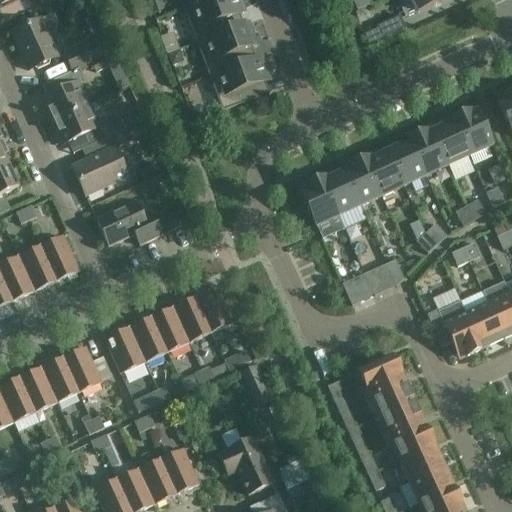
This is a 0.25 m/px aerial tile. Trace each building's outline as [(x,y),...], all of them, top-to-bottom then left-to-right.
[(163,11),(158,0),(146,0),(152,15),(163,11)] [(243,27),(235,6),(239,4),(237,0),(211,0),(191,8),(183,10),(196,44),(243,27)] [(409,0),(416,14),(447,0),(409,0)] [(169,24),(183,18),(178,5),(164,11),(169,24)] [(37,71),(48,66),(48,62),(56,58),(47,37),(54,33),(57,25),(53,15),(13,34),(20,50),(18,51),(28,71),(34,69),(37,71)] [(399,17),(362,34),(368,48),(406,31),(399,17)] [(243,27),(196,44),(208,78),(255,60),(248,40),(252,38),(247,25),(243,27)] [(191,32),(175,38),(185,64),(200,59),(191,32)] [(78,71),(92,65),(91,64),(115,53),(108,39),(64,58),(71,74),(78,70),(78,71)] [(91,64),(92,65),(96,75),(120,64),(115,53),(91,64)] [(208,78),(222,113),(269,96),(260,74),(265,72),(260,59),(255,60),(208,78)] [(41,101),(51,124),(88,107),(78,86),(84,83),(78,71),(78,70),(71,74),(71,75),(42,88),(47,99),(41,101)] [(511,136),(511,93),(502,98),(503,101),(497,103),(511,136)] [(82,152),(110,139),(105,126),(98,129),(88,107),(51,124),(62,146),(68,143),(73,155),(82,152)] [(452,121),(469,159),(491,149),(475,113),(469,116),(468,114),(452,121)] [(126,120),(130,129),(145,123),(140,114),(126,120)] [(451,124),(431,133),(447,169),(469,159),(452,121),(450,122),(451,124)] [(111,139),(110,139),(82,152),(86,162),(72,169),(85,198),(127,179),(114,150),(148,135),(143,125),(111,139)] [(424,134),(408,141),(425,179),(447,169),(431,133),(425,136),(424,134)] [(403,189),(425,179),(408,141),(406,142),(407,144),(387,153),(403,189)] [(8,153),(5,147),(0,148),(0,172),(9,169),(3,155),(8,153)] [(382,199),(403,189),(387,153),(367,163),(366,160),(365,161),(382,199)] [(344,173),(360,209),(382,199),(365,161),(348,168),(349,171),(344,173)] [(0,172),(0,197),(18,189),(9,169),(0,172)] [(323,180),(321,181),(338,218),(360,209),(344,173),(324,182),(323,180)] [(315,229),(338,218),(321,181),(304,188),(305,191),(299,193),(315,229)] [(504,205),(497,190),(485,195),(492,210),(504,205)] [(466,208),(474,223),(485,216),(477,202),(466,208)] [(151,216),(142,220),(135,205),(96,222),(108,247),(134,236),(139,247),(160,237),(151,216)] [(23,212),(28,223),(36,219),(31,208),(23,212)] [(474,223),(466,208),(455,214),(463,229),(474,223)] [(28,223),(23,212),(16,215),(21,226),(28,223)] [(425,235),(437,247),(446,238),(435,226),(425,235)] [(511,247),(511,244),(507,234),(496,239),(502,252),(511,247)] [(437,247),(425,235),(416,244),(427,256),(437,247)] [(40,249),(56,283),(78,273),(62,238),(40,249)] [(462,250),(468,264),(479,259),(473,245),(462,250)] [(56,283),(40,249),(18,259),(34,293),(56,283)] [(468,264),(462,250),(451,255),(457,269),(468,264)] [(34,293),(18,259),(0,266),(0,277),(12,303),(34,293)] [(386,266),(396,288),(403,281),(395,262),(386,266)] [(373,272),(364,276),(374,298),(383,294),(373,272)] [(0,309),(12,303),(0,277),(0,309)] [(350,282),(341,286),(351,308),(360,304),(350,282)] [(194,300),(210,335),(233,325),(217,290),(194,300)] [(487,306),(503,341),(511,336),(511,302),(509,296),(487,306)] [(188,346),(189,345),(192,352),(201,348),(198,341),(210,335),(194,300),(172,310),(188,346)] [(460,303),(438,313),(437,312),(426,317),(441,349),(451,344),(458,359),(464,356),(465,358),(481,351),(466,316),(460,303)] [(466,316),(481,351),(503,341),(487,306),(466,316)] [(149,320),(165,356),(188,346),(172,310),(149,320)] [(165,356),(149,320),(127,330),(143,366),(165,356)] [(143,366),(127,330),(104,341),(120,376),(143,366)] [(103,359),(91,364),(85,350),(62,360),(79,395),(101,385),(100,383),(111,378),(103,359)] [(242,367),(250,364),(245,353),(237,356),(242,367)] [(378,419),(413,403),(406,386),(405,386),(401,377),(403,376),(395,358),(358,375),(378,419)] [(79,395),(62,360),(41,370),(57,405),(79,395)] [(201,373),(206,384),(214,380),(209,369),(201,373)] [(256,369),(238,377),(253,410),(271,401),(256,369)] [(57,405),(41,370),(19,380),(35,415),(57,405)] [(206,384),(201,373),(193,376),(198,387),(206,384)] [(35,415),(19,380),(0,388),(0,396),(13,425),(35,415)] [(335,406),(345,401),(337,384),(327,389),(335,406)] [(157,393),(162,403),(170,400),(165,389),(157,393)] [(162,403),(157,393),(149,396),(154,407),(162,403)] [(0,431),(13,425),(0,396),(0,431)] [(345,401),(335,406),(341,419),(351,415),(345,401)] [(398,463),(435,446),(427,429),(425,430),(421,421),(413,403),(378,419),(398,463)] [(341,419),(346,430),(356,426),(351,415),(341,419)] [(141,421),(146,432),(154,428),(149,417),(141,421)] [(91,423),(96,434),(104,430),(99,419),(91,423)] [(150,439),(146,432),(141,421),(133,424),(142,443),(150,439)] [(96,434),(91,423),(83,426),(88,437),(96,434)] [(351,441),(361,437),(356,426),(346,430),(351,441)] [(66,442),(82,468),(94,461),(79,434),(66,442)] [(98,441),(103,452),(110,448),(105,437),(98,441)] [(361,437),(351,441),(356,452),(366,447),(361,437)] [(47,443),(52,454),(60,450),(55,439),(47,443)] [(95,455),(103,452),(98,441),(90,444),(95,455)] [(272,486),(251,441),(227,453),(228,454),(218,458),(227,478),(237,473),(248,497),(272,486)] [(52,454),(47,443),(39,446),(44,457),(52,454)] [(408,485),(443,469),(436,454),(433,448),(435,447),(435,446),(398,463),(408,485)] [(366,447),(356,452),(361,463),(371,458),(366,447)] [(293,450),(271,460),(281,480),(302,470),(293,450)] [(160,462),(176,497),(198,487),(182,452),(160,462)] [(371,458),(361,463),(367,477),(377,472),(371,458)] [(4,463),(9,474),(17,470),(12,459),(4,463)] [(138,472),(154,507),(176,497),(160,462),(138,472)] [(9,474),(4,463),(0,464),(0,475),(1,477),(9,474)] [(35,469),(40,480),(48,477),(43,466),(35,469)] [(40,480),(35,469),(27,473),(32,484),(40,480)] [(408,485),(418,507),(455,490),(454,489),(452,490),(449,484),(450,484),(443,469),(408,485)] [(116,482),(129,511),(142,511),(154,507),(138,472),(116,482)] [(377,472),(367,477),(375,493),(385,489),(377,472)] [(385,482),(393,494),(403,488),(396,476),(385,482)] [(129,511),(116,482),(94,492),(102,511),(129,511)] [(418,507),(420,511),(462,511),(460,508),(463,507),(455,490),(418,507)] [(285,511),(278,496),(257,506),(259,511),(285,511)] [(380,504),(383,511),(395,511),(390,499),(380,504)] [(54,510),(54,511),(81,511),(76,500),(54,510)]
